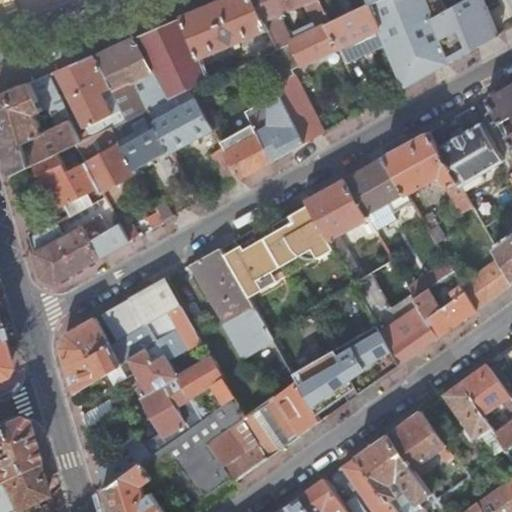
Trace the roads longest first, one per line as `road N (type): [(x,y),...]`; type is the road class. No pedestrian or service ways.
road 1 (residential): [(30,322),(511,57)]
road 2 (residential): [(234,511),(511,311)]
road 3 (residential): [(140,0),(0,56)]
road 4 (secondary): [(85,511),(48,393)]
